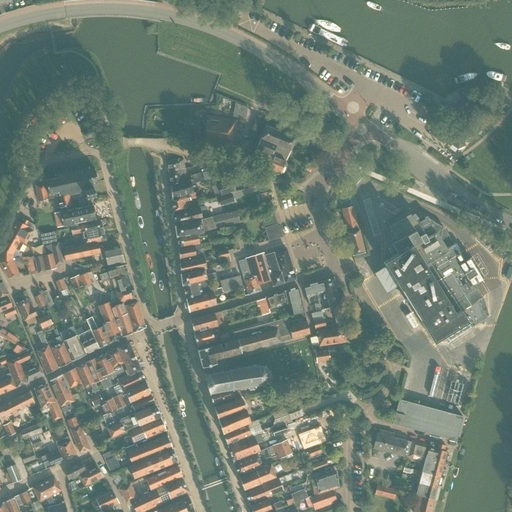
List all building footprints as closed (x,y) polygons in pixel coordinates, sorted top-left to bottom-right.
[(302,28),(306,20),(265,0),(261,8),(302,28)] [(344,48),(348,41),(307,21),(303,28),(344,48)] [(459,110),(462,111),(468,109),(470,104),(468,98),(463,95),(459,96),(460,98),(458,99),(460,101),(462,103),(461,105),(460,108),(459,110)] [(236,120),(200,115),(196,143),(231,148),(234,128),(236,120)] [(296,138),(266,126),(255,150),(269,155),(264,167),(281,174),(293,145),(295,145),(297,141),(295,140),(296,138)] [(464,146),(464,142),(470,143),(474,138),(464,131),(460,135),(459,135),(453,138),(452,145),(458,149),(464,146)] [(250,141),(241,138),(237,152),(245,155),(250,141)] [(169,172),(184,169),(184,168),(185,168),(184,160),(179,161),(179,159),(167,162),(169,172)] [(46,180),(47,184),(49,194),(55,193),(57,199),(58,203),(70,201),(72,209),(91,205),(90,197),(95,196),(93,186),(93,185),(98,184),(95,169),(90,170),(89,167),(54,175),(55,178),(46,180)] [(186,182),(184,169),(169,172),(171,186),(186,182)] [(191,184),(205,180),(203,172),(192,175),(194,179),(186,182),(171,186),(172,199),(194,193),(191,184)] [(235,191),(231,179),(212,186),(215,197),(235,191)] [(49,194),(47,184),(45,184),(44,184),(36,186),(40,201),(50,199),(50,201),(57,199),(55,193),(49,194)] [(231,194),(219,198),(221,205),(234,201),(231,194)] [(191,200),(189,195),(172,199),(174,212),(185,209),(187,208),(185,202),(191,200)] [(70,201),(58,203),(63,226),(96,219),(93,204),(91,205),(72,209),(70,201)] [(199,207),(194,208),(174,214),(176,226),(200,220),(202,219),(208,218),(206,207),(200,208),(199,207)] [(346,229),(358,226),(353,207),(342,209),(343,213),(346,229)] [(214,229),(240,223),(237,211),(208,218),(202,219),(200,220),(176,227),(177,237),(204,232),(203,231),(214,229)] [(411,211),(385,225),(389,239),(398,254),(384,262),(418,318),(433,342),(445,334),(449,340),(470,327),(470,328),(489,317),(484,301),(475,286),(474,286),(472,282),(480,277),(470,261),(466,264),(454,244),(444,228),(436,233),(426,218),(420,222),(411,211)] [(273,213),(261,217),(265,229),(278,226),(273,213)] [(19,242),(19,241),(25,244),(33,230),(27,227),(27,226),(29,222),(24,219),(22,223),(17,221),(9,236),(19,242)] [(101,221),(71,228),(72,235),(80,233),(80,232),(82,232),(85,245),(105,240),(101,221)] [(278,226),(265,229),(269,241),(283,237),(279,226),(278,226)] [(353,255),(365,252),(359,230),(347,233),(353,255)] [(56,242),(54,231),(43,233),(45,244),(56,242)] [(198,237),(204,236),(204,232),(177,237),(179,248),(199,244),(198,237)] [(23,244),(19,242),(9,236),(0,251),(0,257),(12,256),(12,254),(15,249),(19,251),(23,244)] [(242,240),(234,242),(236,249),(244,247),(242,240)] [(120,246),(104,249),(103,245),(99,246),(98,242),(63,250),(65,261),(100,253),(102,259),(105,258),(107,266),(125,263),(120,246)] [(196,257),(204,255),(203,249),(211,247),(210,242),(179,249),(180,261),(196,257)] [(63,264),(59,243),(51,245),(56,265),(63,264)] [(30,246),(34,255),(46,254),(42,244),(34,248),(30,246)] [(264,255),(263,253),(250,257),(259,284),(272,280),(273,286),(296,279),(293,271),(287,248),(264,255)] [(509,263),(511,258),(511,257),(499,248),(495,254),(509,263)] [(228,250),(217,253),(220,265),(231,262),(228,250)] [(366,260),(377,256),(375,251),(364,255),(366,260)] [(52,253),(42,255),(46,271),(56,268),(52,253)] [(364,255),(349,259),(351,265),(366,261),(364,255)] [(12,256),(0,257),(0,263),(8,279),(19,273),(13,261),(20,261),(20,257),(12,257),(12,256)] [(46,272),(42,256),(34,257),(38,274),(46,272)] [(205,257),(180,263),(181,274),(207,269),(205,257)] [(245,258),(246,259),(238,261),(244,280),(247,295),(260,291),(250,257),(245,258)] [(22,274),(32,273),(31,259),(21,260),(22,274)] [(116,280),(117,284),(119,289),(131,285),(125,265),(112,267),(107,268),(108,272),(99,275),(101,281),(112,278),(113,281),(116,280)] [(215,273),(206,275),(205,269),(181,275),(183,284),(200,279),(201,282),(203,282),(207,281),(216,278),(215,273)] [(91,283),(87,273),(80,276),(84,286),(91,283)] [(70,278),(74,289),(83,285),(78,274),(70,278)] [(240,275),(220,281),(222,288),(223,292),(243,286),(240,275)] [(62,297),(68,295),(66,289),(62,278),(55,281),(59,292),(60,291),(62,297)] [(325,293),(317,295),(320,309),(330,306),(341,303),(334,278),(322,281),(325,293)] [(183,285),(186,298),(210,292),(207,281),(203,282),(201,282),(200,279),(183,284),(183,285)] [(119,289),(117,284),(116,280),(113,281),(118,301),(119,305),(122,305),(121,303),(136,299),(132,286),(131,286),(131,285),(119,289)] [(317,295),(325,293),(322,281),(304,286),(310,305),(314,304),(317,312),(312,313),(314,322),(315,328),(325,326),(324,319),(323,320),(320,309),(317,295)] [(3,282),(0,283),(0,299),(9,295),(3,282)] [(298,287),(286,291),(292,315),(304,312),(298,287)] [(186,298),(186,299),(187,303),(189,312),(217,305),(214,296),(223,293),(223,292),(222,288),(215,290),(213,290),(213,291),(210,292),(186,298)] [(41,293),(47,307),(53,304),(47,291),(41,293)] [(276,306),(287,303),(284,291),(266,298),(257,301),(258,306),(260,306),(262,315),(277,311),(276,306)] [(35,297),(40,308),(46,305),(41,294),(35,297)] [(9,298),(0,301),(0,312),(4,311),(12,307),(9,298)] [(31,309),(26,298),(16,302),(27,324),(36,320),(34,317),(36,315),(33,308),(31,309)] [(122,305),(119,305),(118,301),(110,303),(122,337),(133,333),(128,318),(124,305),(122,306),(122,305)] [(145,327),(137,301),(124,305),(128,318),(129,318),(134,332),(145,327)] [(99,306),(105,323),(102,324),(111,343),(122,337),(109,302),(99,306)] [(12,307),(4,311),(7,316),(16,312),(13,307),(12,307)] [(194,332),(194,333),(211,328),(218,326),(220,326),(224,325),(222,315),(227,314),(226,310),(191,320),(193,329),(194,332)] [(37,319),(42,329),(52,324),(48,314),(37,319)] [(334,316),(336,323),(346,321),(344,314),(334,316)] [(86,320),(99,348),(110,343),(103,326),(97,329),(92,317),(86,320)] [(310,334),(307,322),(289,326),(289,325),(287,318),(281,320),(285,336),(291,334),(292,339),(310,334)] [(242,328),(242,327),(247,326),(245,319),(235,322),(237,329),(242,328)] [(281,320),(228,334),(229,339),(221,342),(221,344),(198,350),(203,368),(216,364),(215,360),(281,342),(279,337),(285,336),(281,320)] [(73,337),(64,341),(73,361),(86,354),(77,336),(73,327),(68,329),(70,334),(72,333),(73,337)] [(343,328),(317,332),(318,336),(310,338),(312,347),(345,342),(343,328)] [(90,329),(78,336),(86,354),(99,348),(90,329)] [(194,333),(197,346),(219,341),(217,335),(213,336),(211,329),(194,333)] [(49,349),(41,331),(37,333),(44,347),(36,351),(46,374),(58,368),(49,349)] [(58,345),(51,348),(60,367),(71,362),(63,343),(60,337),(55,338),(58,345)] [(117,348),(106,353),(95,358),(103,377),(102,377),(103,379),(104,379),(107,387),(111,385),(109,380),(113,378),(128,371),(129,375),(141,370),(129,343),(117,348)] [(328,350),(315,352),(317,363),(330,361),(328,350)] [(17,388),(44,375),(39,365),(23,372),(19,363),(31,359),(28,353),(6,363),(17,388)] [(402,363),(407,361),(403,353),(398,355),(402,363)] [(104,379),(103,379),(102,377),(103,377),(95,358),(87,362),(95,383),(100,381),(104,389),(107,387),(104,379)] [(93,392),(98,390),(95,383),(87,362),(76,367),(85,387),(91,385),(93,390),(92,390),(93,392)] [(205,375),(204,375),(210,395),(233,390),(233,392),(234,391),(233,390),(241,389),(241,390),(242,390),(242,389),(248,388),(248,389),(249,389),(249,388),(255,387),(255,388),(256,388),(256,387),(262,386),(262,387),(263,387),(263,385),(267,383),(268,384),(269,383),(268,383),(271,378),(272,378),(272,377),(271,377),(270,372),(271,371),(270,370),(269,371),(265,367),(266,366),(265,365),(265,367),(259,366),(259,365),(258,365),(258,366),(252,367),(252,366),(251,366),(251,367),(245,368),(245,367),(244,367),(244,368),(238,369),(238,368),(237,368),(237,370),(230,371),(230,370),(229,370),(229,371),(222,372),(222,371),(221,371),(221,372),(214,374),(214,372),(213,373),(213,374),(206,375),(205,374),(204,374),(205,375)] [(75,369),(64,374),(70,388),(81,383),(75,369)] [(120,385),(123,392),(146,382),(141,370),(129,376),(128,374),(116,380),(117,383),(116,383),(117,386),(120,385)] [(0,379),(1,382),(0,381),(0,394),(16,388),(11,377),(10,378),(8,373),(0,376),(0,379)] [(62,374),(50,381),(59,401),(61,407),(74,401),(62,374)] [(102,406),(106,414),(127,404),(124,396),(126,394),(130,403),(150,393),(146,382),(102,402),(104,405),(102,406)] [(53,417),(60,414),(55,402),(46,383),(34,389),(41,408),(42,410),(49,407),(53,417)] [(211,395),(214,405),(235,398),(233,392),(233,390),(211,395)] [(7,417),(32,404),(33,406),(35,404),(34,403),(35,403),(29,391),(0,406),(0,417),(2,423),(8,420),(7,417)] [(90,398),(93,405),(102,401),(99,394),(90,398)] [(155,404),(151,394),(127,404),(106,414),(102,416),(111,437),(125,431),(160,417),(155,404)] [(242,398),(214,407),(223,434),(251,423),(242,398)] [(399,399),(393,424),(456,441),(463,417),(399,399)] [(291,422),(303,417),(298,404),(286,408),(289,414),(291,422)] [(289,414),(286,408),(272,414),(274,419),(272,425),(274,429),(286,424),(292,422),(291,422),(289,414)] [(80,425),(76,416),(67,421),(70,429),(80,425)] [(160,417),(128,430),(134,444),(130,445),(124,448),(125,452),(137,447),(136,444),(166,430),(160,417)] [(297,420),(300,427),(306,425),(303,418),(297,420)] [(252,437),(249,429),(259,425),(257,420),(224,434),(228,446),(252,437)] [(295,421),(286,425),(288,431),(298,428),(295,421)] [(10,422),(4,425),(8,434),(14,431),(10,422)] [(38,422),(20,430),(24,439),(42,432),(38,422)] [(288,431),(286,424),(274,429),(271,430),(274,436),(288,431)] [(70,429),(80,453),(89,450),(80,425),(70,429)] [(320,426),(298,434),(303,449),(326,441),(320,426)] [(407,457),(411,442),(407,441),(392,437),(393,433),(380,430),(379,434),(377,433),(373,449),(403,456),(407,457)] [(260,451),(257,443),(263,441),(262,437),(264,436),(263,434),(252,438),(228,447),(233,462),(257,452),(260,451)] [(168,435),(127,452),(132,465),(172,448),(168,435)] [(31,440),(34,448),(42,445),(39,437),(31,440)] [(69,437),(56,442),(63,461),(77,456),(69,437)] [(286,440),(266,448),(271,458),(278,455),(281,461),(292,456),(286,440)] [(408,457),(425,461),(422,472),(440,477),(444,462),(433,459),(434,457),(428,455),(427,455),(424,454),(427,444),(412,440),(408,457)] [(445,446),(431,442),(427,455),(428,455),(434,457),(433,459),(444,462),(447,452),(444,451),(445,446)] [(320,447),(308,451),(311,457),(322,453),(320,447)] [(172,448),(129,466),(134,479),(177,462),(172,448)] [(261,462),(271,458),(266,448),(260,451),(257,452),(257,453),(234,463),(239,477),(263,468),(261,462)] [(30,451),(20,455),(23,462),(33,458),(30,451)] [(115,457),(113,451),(103,455),(105,461),(115,457)] [(59,452),(48,457),(47,454),(41,457),(46,469),(63,462),(59,452)] [(120,467),(115,457),(105,461),(110,472),(120,467)] [(328,464),(326,460),(311,466),(313,470),(328,464)] [(82,462),(65,470),(68,480),(86,471),(82,462)] [(15,464),(6,468),(12,483),(21,480),(15,464)] [(151,491),(170,483),(182,477),(178,465),(177,465),(146,479),(151,491)] [(275,477),(271,465),(270,465),(270,466),(239,478),(244,490),(261,483),(275,477)] [(97,466),(79,476),(85,486),(92,482),(104,477),(97,466)] [(312,487),(313,494),(319,493),(338,487),(336,472),(316,479),(317,486),(312,487)] [(422,472),(419,483),(437,488),(440,477),(422,472)] [(61,491),(54,476),(43,482),(51,496),(61,491)] [(182,478),(131,501),(136,511),(142,511),(170,500),(187,492),(182,478)] [(278,479),(262,485),(262,487),(245,494),(249,504),(283,491),(278,479)] [(32,487),(40,502),(51,496),(43,482),(32,487)] [(130,483),(119,489),(127,503),(137,497),(130,483)] [(437,488),(419,483),(416,495),(417,495),(434,499),(437,488)] [(377,485),(375,494),(394,499),(397,490),(377,485)] [(288,505),(305,499),(308,498),(304,489),(291,494),(292,498),(286,500),(288,505)] [(310,497),(308,498),(305,499),(308,509),(313,506),(315,510),(337,502),(333,490),(310,498),(310,497)] [(31,502),(26,491),(5,501),(9,511),(20,511),(17,506),(22,503),(23,505),(31,502)] [(113,491),(96,499),(102,511),(114,511),(115,511),(113,506),(119,503),(113,491)] [(431,511),(434,499),(417,495),(412,511),(431,511)] [(194,511),(189,497),(158,510),(158,511),(194,511)] [(280,502),(273,504),(274,505),(270,506),(268,499),(250,505),(252,511),(269,511),(282,507),(280,502)] [(33,505),(36,511),(41,509),(38,502),(33,505)] [(48,511),(67,511),(65,502),(47,507),(48,511)]
